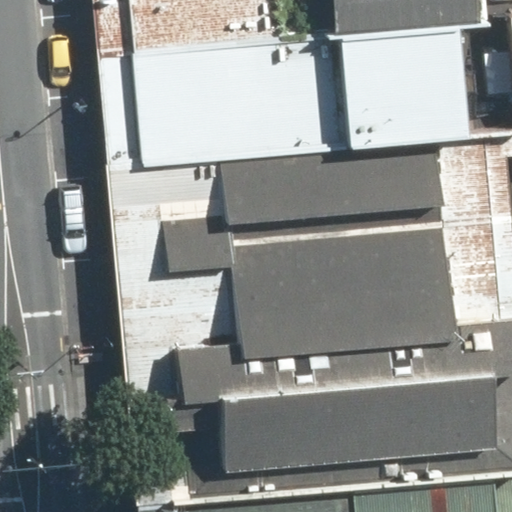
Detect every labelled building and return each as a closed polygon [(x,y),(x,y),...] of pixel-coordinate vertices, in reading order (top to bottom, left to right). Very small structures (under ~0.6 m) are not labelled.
[(511,10),(502,12),(511,108),(511,10)] [(136,157),(453,128),(442,17),(126,41),(136,157)] [(136,157),(163,494),(330,478),(340,477),(511,461),(511,360),(491,125),(453,128),(136,157)] [(511,511),(511,461),(340,477),(343,511),(511,511)] [(163,494),(164,511),(333,511),(330,478),(163,494)]
